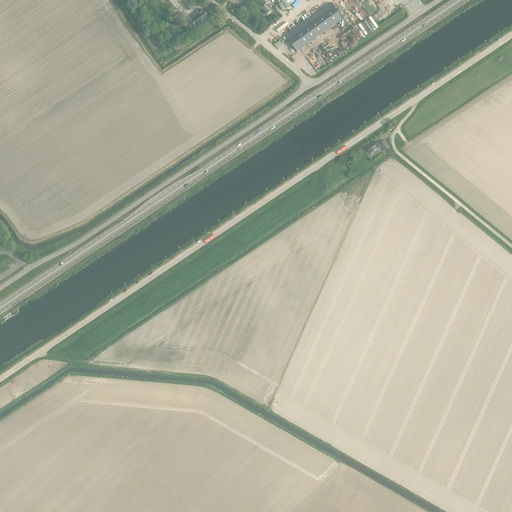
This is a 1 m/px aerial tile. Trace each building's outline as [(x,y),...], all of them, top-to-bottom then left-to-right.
[(266,0),(261,4),(263,7),(262,8),(267,15),(272,12),(267,5),(271,2),(268,0),(266,0)] [(280,0),(287,9),(295,2),(293,0),(280,0)] [(331,3),(286,35),(289,39),(298,51),(342,19),(334,7),(331,3)] [(196,27),(211,14),(208,10),(204,13),(202,11),(190,20),(196,27)] [(180,12),(167,23),(171,28),(176,24),(175,23),(183,16),(180,12)] [(311,74),(307,69),(312,64),(308,60),(302,67),(309,75),(311,74)] [(380,144),(385,151),(390,148),(385,141),(380,144)] [(376,142),(367,148),(371,154),(380,148),(376,142)]
